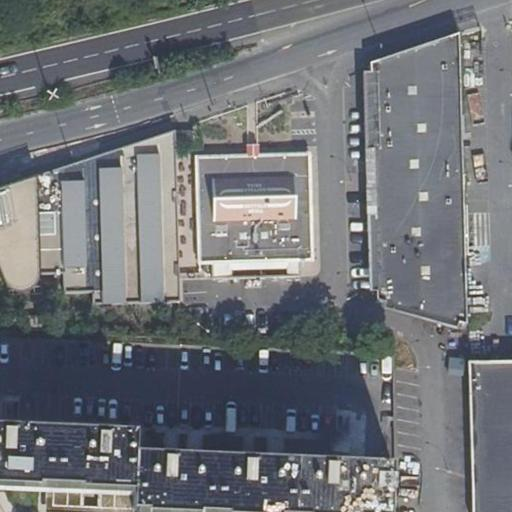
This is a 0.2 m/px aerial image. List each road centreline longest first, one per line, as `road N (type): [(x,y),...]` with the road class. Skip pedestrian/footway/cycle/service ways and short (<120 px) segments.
road 1 (primary): [(0,135),(153,97),(440,0)]
road 2 (motorway): [(0,75),(316,0)]
